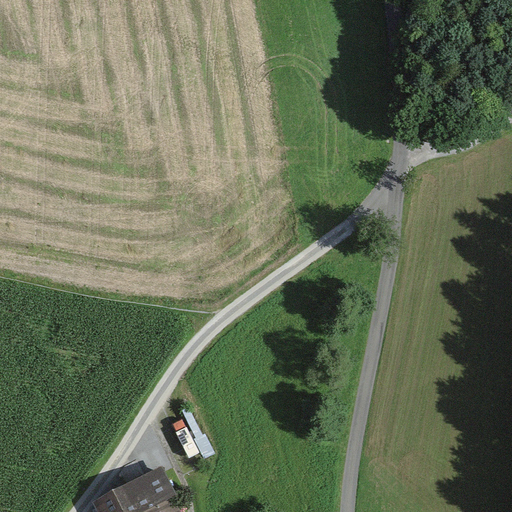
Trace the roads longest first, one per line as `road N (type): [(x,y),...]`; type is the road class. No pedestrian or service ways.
road 1 (unclassified): [(390,0),(401,164),(346,511)]
road 2 (track): [(511,107),(467,138),(401,164)]
